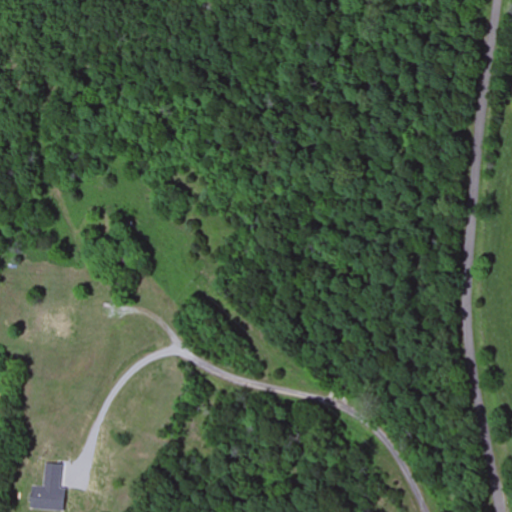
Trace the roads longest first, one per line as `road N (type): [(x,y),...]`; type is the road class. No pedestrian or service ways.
road 1 (residential): [(499,511),(469,345),(468,283),(497,0)]
road 2 (residential): [(425,511),(404,468),(355,413),(216,371),(175,338)]
